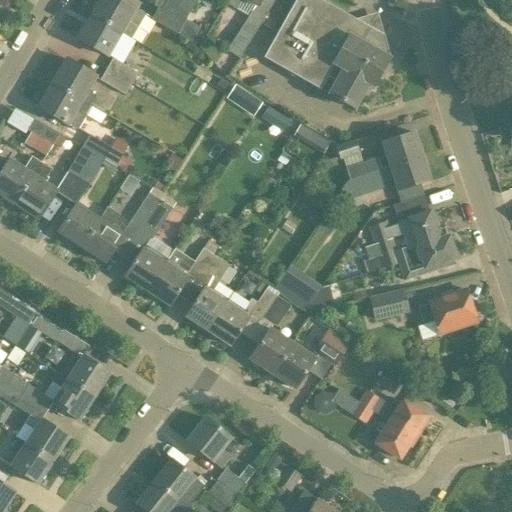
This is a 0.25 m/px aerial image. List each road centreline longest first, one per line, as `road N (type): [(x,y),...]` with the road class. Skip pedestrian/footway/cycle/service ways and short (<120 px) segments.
road 1 (tertiary): [(511,285),(452,108),(427,0)]
road 2 (residential): [(409,508),(185,366)]
road 3 (residential): [(185,366),(0,246)]
road 4 (residential): [(185,366),(73,511)]
road 5 (residential): [(409,508),(455,450),(511,442)]
